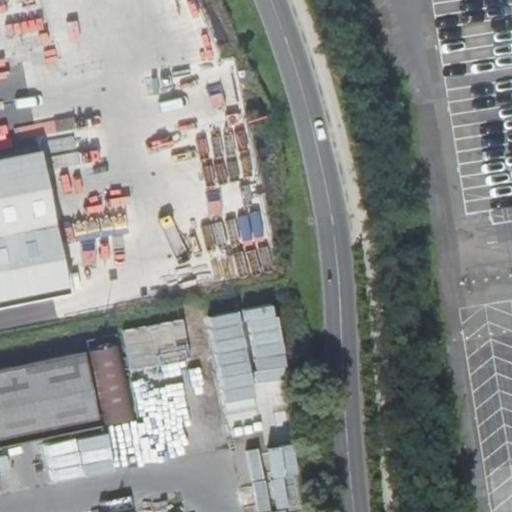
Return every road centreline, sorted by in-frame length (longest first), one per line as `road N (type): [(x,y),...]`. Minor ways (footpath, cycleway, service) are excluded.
road 1 (secondary): [(272,0),(308,91),(333,214),(353,511)]
road 2 (unknown): [(438,142),(477,377),(492,409),(511,423)]
